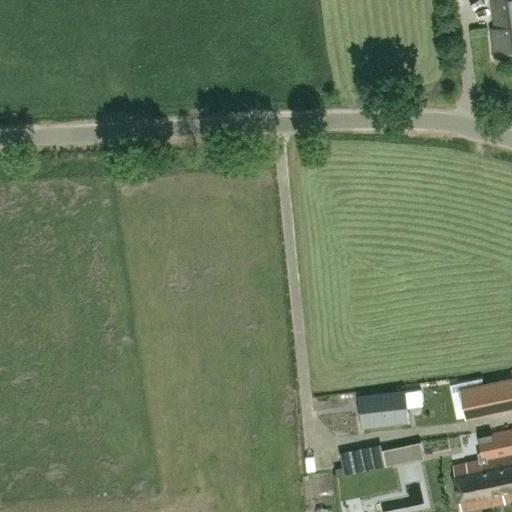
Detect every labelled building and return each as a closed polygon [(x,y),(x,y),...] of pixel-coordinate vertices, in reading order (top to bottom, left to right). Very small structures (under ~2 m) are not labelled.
[(511,0),(493,0),(496,27),(492,28),(496,55),(511,53),(511,0)] [(508,123),(509,85),(480,85),(479,122),(508,123)] [(336,358),(337,390),(376,389),(375,356),(336,358)] [(511,378),(460,390),(466,415),(511,405),(511,378)] [(410,421),(406,387),(359,393),(363,427),(410,421)] [(479,453),(480,459),(453,465),(462,510),(511,499),(511,428),(478,436),(481,452),(479,453)]
